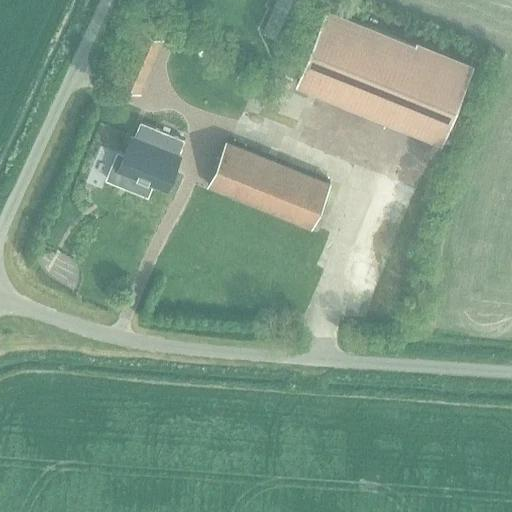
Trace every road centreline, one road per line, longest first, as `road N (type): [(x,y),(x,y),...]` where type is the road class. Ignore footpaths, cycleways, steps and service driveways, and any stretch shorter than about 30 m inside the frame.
road 1 (unclassified): [(511,372),(143,343),(0,299)]
road 2 (unclassified): [(0,231),(105,0)]
